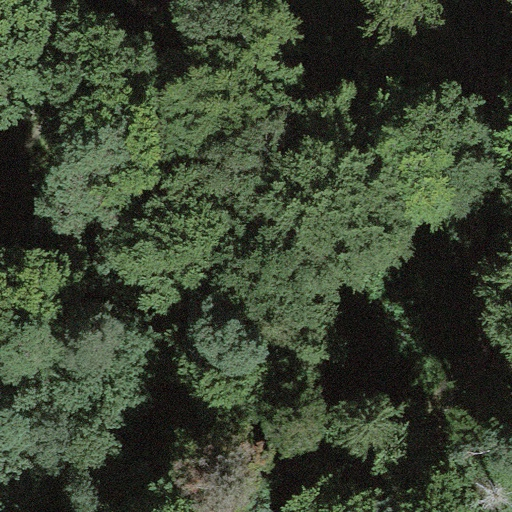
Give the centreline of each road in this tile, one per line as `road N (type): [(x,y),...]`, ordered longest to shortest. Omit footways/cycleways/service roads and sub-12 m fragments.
road 1 (track): [(348,511),(465,378),(511,279)]
road 2 (track): [(144,0),(103,25),(0,160)]
road 3 (track): [(511,160),(495,83),(435,20),(392,0)]
